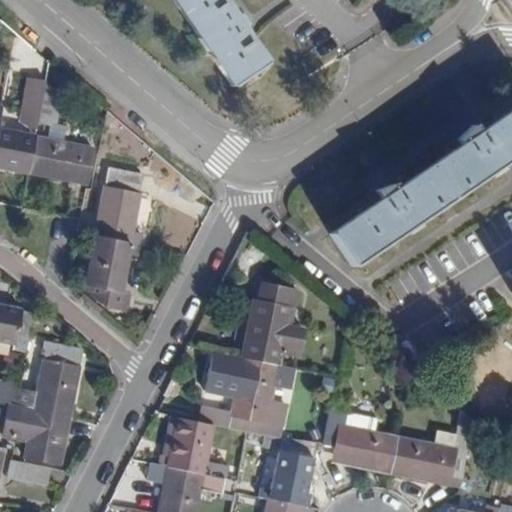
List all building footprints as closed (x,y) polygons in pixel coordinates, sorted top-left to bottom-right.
[(172,0),(230,83),(263,62),(221,0),(172,0)] [(31,121),(39,122),(45,92),(47,82),(28,78),(21,116),(32,118),(31,121)] [(39,122),(56,126),(62,96),(45,92),(39,122)] [(0,166),(29,172),(36,138),(0,130),(0,125),(3,107),(0,106),(0,166)] [(331,234),(352,267),(511,159),(511,110),(480,132),(473,123),(457,139),(461,146),(397,188),(393,182),(374,191),(380,200),(331,234)] [(29,172),(87,184),(93,149),(36,138),(29,172)] [(131,243),(133,232),(145,175),(110,169),(97,225),(104,227),(102,236),(131,243)] [(55,215),(66,217),(72,189),(60,187),(55,215)] [(131,243),(138,244),(141,234),(133,232),(131,243)] [(126,294),(120,293),(128,255),(131,243),(102,236),(95,235),(84,288),(104,306),(123,310),(126,294)] [(128,255),(136,257),(138,244),(131,243),(128,255)] [(303,329),(287,325),(291,307),(296,308),(299,291),(265,284),(262,300),(256,299),(244,358),(278,365),(281,352),(297,355),(303,329)] [(15,350),(27,352),(35,314),(0,307),(0,342),(16,346),(15,350)] [(11,403),(68,415),(81,349),(49,342),(38,392),(14,388),(11,403)] [(284,406),(271,403),(274,386),(290,389),(295,368),(278,365),(244,358),(233,411),(203,405),(199,420),(214,423),(278,436),(284,406)] [(0,400),(10,403),(11,403),(14,388),(0,384),(0,400)] [(24,457),(58,464),(68,415),(11,403),(10,403),(3,434),(28,439),(24,457)] [(353,464),(391,472),(399,437),(375,432),(378,417),(349,411),(348,414),(332,410),(324,446),(335,448),(334,454),(354,458),(353,464)] [(431,474),(462,480),(474,421),(462,411),(457,434),(437,430),(434,445),(399,437),(391,472),(430,480),(431,474)] [(227,464),(206,460),(214,423),(199,420),(180,416),(171,456),(164,455),(162,465),(224,478),(227,464)] [(312,496),(306,495),(313,459),(312,459),(315,444),(283,437),(272,490),(262,488),(260,497),(275,500),(304,507),(310,508),(312,496)] [(8,479),(43,486),(46,468),(11,461),(8,479)] [(159,511),(195,511),(200,489),(222,494),(221,499),(234,502),(238,481),(224,478),(162,465),(152,463),(148,480),(165,484),(159,511)] [(129,509),(143,511),(153,511),(156,502),(132,497),(129,509)] [(302,511),(304,507),(275,500),(273,510),(268,509),(267,511),(302,511)]
